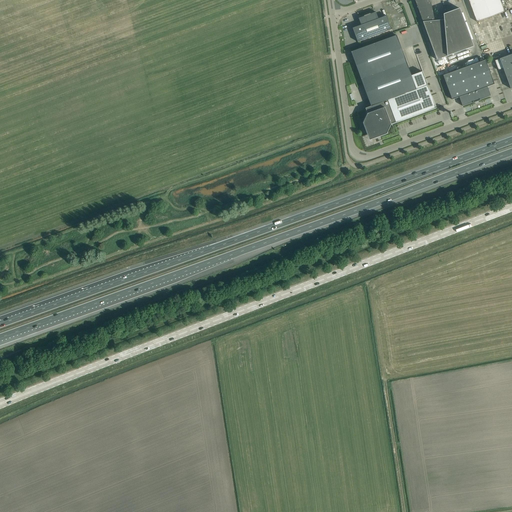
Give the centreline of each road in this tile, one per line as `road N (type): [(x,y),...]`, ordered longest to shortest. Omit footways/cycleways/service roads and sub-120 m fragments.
road 1 (secondary): [(0,404),(511,207)]
road 2 (motorway): [(0,337),(511,151)]
road 3 (motorway): [(511,139),(0,323)]
road 4 (unclassified): [(511,103),(358,155),(334,15)]
